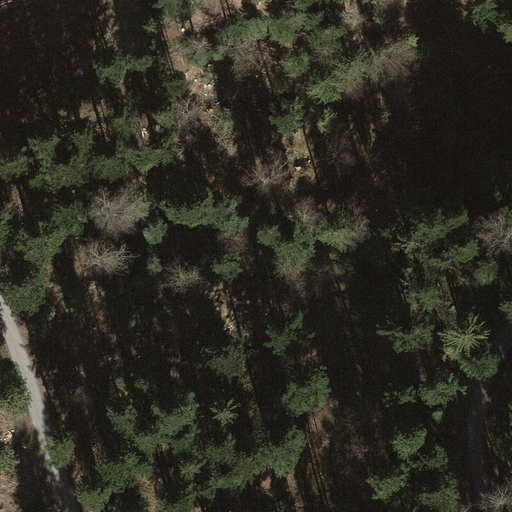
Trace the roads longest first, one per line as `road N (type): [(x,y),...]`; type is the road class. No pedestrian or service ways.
road 1 (unclassified): [(72,511),(0,296)]
road 2 (track): [(493,511),(478,459),(478,421),(482,392),(511,332)]
